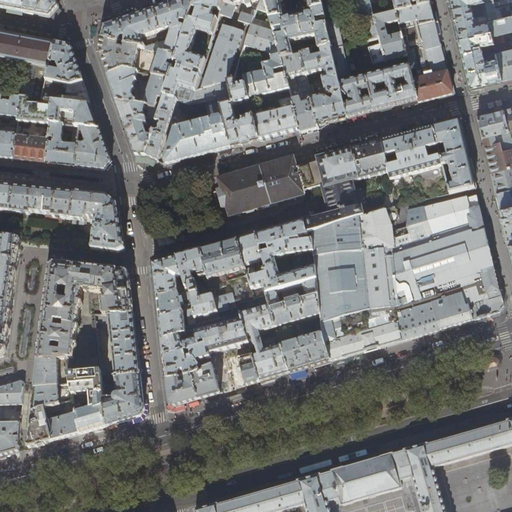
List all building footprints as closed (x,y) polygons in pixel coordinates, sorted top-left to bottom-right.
[(1,0),(0,8),(7,9),(24,12),(25,0),(1,0)] [(54,0),(25,0),(24,12),(37,15),(50,17),(57,8),(54,0)] [(178,57),(195,0),(185,0),(147,13),(105,27),(105,28),(102,40),(140,48),(162,53),(178,57)] [(221,16),(225,3),(225,0),(195,0),(178,57),(176,63),(180,65),(178,74),(173,72),(170,81),(165,97),(177,101),(191,105),(196,92),(206,62),(191,57),(199,32),(214,37),(221,16)] [(225,0),(225,3),(235,7),(243,4),(244,6),(248,4),(249,6),(252,5),(252,3),(259,0),(260,0),(257,11),(269,14),(265,0),(225,0)] [(265,0),(269,14),(274,33),(282,61),(301,57),(306,55),(305,50),(293,53),(291,45),(303,42),(297,14),(295,15),(295,19),(286,22),(283,10),(286,10),(284,0),(265,0)] [(303,0),(305,6),(308,5),(311,16),(301,18),(301,14),(297,14),(303,42),(317,39),(320,52),(322,51),(332,48),(322,0),(303,0)] [(322,0),(332,48),(348,119),(349,119),(366,115),(369,114),(397,107),(418,101),(410,67),(349,83),(347,78),(350,77),(347,62),(350,61),(347,48),(344,48),(333,0),(322,0)] [(358,0),(360,9),(358,10),(359,14),(361,14),(368,43),(379,41),(380,45),(369,49),(373,65),(408,57),(402,35),(388,38),(385,25),(399,22),(397,12),(396,12),(374,17),(369,0),(358,0)] [(429,0),(399,0),(400,3),(395,4),(396,12),(397,12),(431,4),(429,0)] [(459,41),(492,32),(489,22),(483,0),(453,0),(449,1),(454,19),(459,41)] [(483,0),(489,22),(511,16),(511,12),(511,11),(511,3),(496,7),(494,0),(483,0)] [(236,7),(235,7),(225,3),(221,16),(232,19),(236,7)] [(434,18),(431,4),(397,12),(399,22),(400,25),(419,21),(420,26),(401,30),(402,35),(408,57),(410,67),(418,101),(419,104),(436,99),(453,95),(447,73),(440,44),(434,18)] [(242,14),(239,22),(252,26),(257,12),(252,11),(250,16),(242,14)] [(511,16),(489,22),(492,32),(495,48),(496,49),(506,46),(504,38),(508,37),(508,36),(511,36),(511,39),(511,49),(497,53),(497,55),(503,81),(511,79),(511,16)] [(228,83),(229,83),(244,32),(224,26),(203,91),(228,84),(228,83)] [(274,33),(252,26),(246,46),(271,54),(274,63),(263,66),(265,74),(245,79),(246,83),(250,100),(290,90),(286,76),(275,79),(273,73),(284,70),(282,61),(274,33)] [(492,32),(459,41),(465,67),(471,90),(489,85),(503,81),(497,55),(494,56),(495,60),(485,62),(482,47),(491,45),(492,49),(495,48),(492,32)] [(0,58),(37,65),(31,100),(43,101),(47,81),(49,67),(50,64),(53,43),(0,33),(0,58)] [(134,72),(140,48),(102,40),(99,52),(103,64),(108,76),(126,71),(134,72)] [(61,45),(53,43),(50,64),(56,65),(60,73),(52,71),(52,68),(49,67),(47,81),(71,86),(84,82),(78,65),(71,47),(61,45)] [(305,49),(305,50),(306,55),(311,54),(317,52),(316,47),(305,49)] [(348,119),(332,48),(322,51),(323,57),(313,60),(311,54),(306,55),(301,57),(306,75),(306,77),(326,72),(327,79),(324,80),(328,97),(316,100),(314,93),(310,93),(312,102),(318,127),(327,124),(332,123),(348,119)] [(176,63),(178,57),(162,53),(153,77),(170,81),(173,72),(174,69),(168,68),(169,64),(170,63),(175,65),(176,63)] [(301,57),(282,61),(284,70),(286,76),(290,90),(291,97),(300,131),(301,135),(309,133),(319,130),(318,127),(312,102),(311,102),(311,103),(310,104),(310,105),(309,99),(308,100),(307,100),(306,100),(305,99),(304,98),(303,97),(301,98),(296,78),(306,75),(301,57)] [(138,73),(134,72),(126,71),(108,76),(114,94),(117,102),(155,108),(159,98),(164,100),(165,97),(170,81),(153,77),(144,75),(142,80),(148,82),(151,80),(153,80),(146,104),(136,102),(133,98),(138,73)] [(84,82),(71,86),(47,81),(43,101),(46,101),(53,102),(92,107),(87,93),(84,82)] [(235,81),(229,83),(228,83),(228,84),(233,105),(221,109),(231,149),(248,145),(260,142),(252,112),(250,100),(246,83),(236,85),(235,81)] [(233,105),(228,84),(203,91),(196,92),(191,105),(192,106),(205,103),(210,121),(193,125),(192,123),(190,124),(190,126),(187,127),(187,126),(184,123),(183,124),(178,125),(177,125),(165,162),(166,165),(204,156),(231,149),(221,109),(233,105)] [(7,96),(0,94),(0,116),(19,118),(20,98),(12,97),(11,103),(9,102),(4,102),(3,102),(3,98),(6,99),(7,96)] [(177,101),(165,97),(164,100),(161,109),(157,122),(159,122),(161,124),(161,126),(159,127),(159,128),(159,130),(159,132),(157,132),(154,131),(152,138),(146,156),(153,159),(158,162),(177,101)] [(269,108),(252,112),(260,142),(279,137),(300,131),(291,97),(279,100),(280,105),(281,105),(282,112),(278,113),(276,106),(274,107),(274,108),(269,109),(269,108)] [(51,125),(53,102),(46,101),(45,107),(28,105),(29,99),(20,98),(19,118),(18,122),(51,125)] [(96,117),(92,107),(53,102),(51,125),(78,128),(79,125),(68,123),(69,114),(78,115),(77,117),(81,118),(81,115),(82,115),(83,116),(82,128),(100,130),(96,117)] [(161,109),(155,108),(117,102),(123,120),(131,142),(136,156),(146,156),(152,138),(148,137),(144,126),(147,125),(148,127),(155,129),(157,122),(161,109)] [(511,141),(511,168),(492,174),(494,185),(497,194),(511,190),(511,108),(504,110),(511,141)] [(492,174),(511,168),(511,141),(504,110),(492,113),(478,117),(481,130),(487,155),(492,174)] [(433,129),(435,139),(438,148),(444,146),(447,157),(441,159),(443,167),(449,166),(451,173),(450,174),(451,175),(451,177),(452,177),(454,185),(448,187),(450,195),(475,188),(467,155),(459,122),(446,126),(433,129)] [(81,128),(78,128),(51,125),(50,133),(47,165),(62,167),(77,168),(79,146),(81,133),(81,128)] [(18,127),(18,129),(14,161),(33,163),(47,165),(50,133),(46,133),(45,141),(30,139),(31,135),(25,134),(21,132),(20,132),(20,127),(18,127)] [(11,130),(0,128),(0,159),(14,161),(18,129),(11,128),(11,130)] [(82,128),(81,128),(81,133),(83,133),(87,145),(84,146),(79,146),(77,168),(106,172),(109,168),(112,163),(106,145),(100,130),(82,128)] [(425,141),(435,139),(433,129),(414,134),(382,143),(389,173),(389,174),(390,181),(443,167),(441,159),(438,148),(428,150),(425,141)] [(318,161),(297,167),(304,192),(322,187),(330,216),(313,221),(313,220),(304,222),(308,236),(312,235),(352,222),(359,219),(365,218),(361,207),(359,208),(353,184),(389,174),(389,173),(382,143),(363,148),(331,156),(317,160),(318,161)] [(305,196),(304,192),(297,167),(294,158),(256,169),(219,180),(222,190),(217,191),(222,209),(227,208),(230,218),(239,215),(239,217),(241,217),(241,215),(257,210),(258,212),(260,211),(259,209),(276,205),(276,206),(278,206),(278,204),(294,199),(295,201),(297,201),(296,199),(305,196)] [(0,184),(0,212),(11,214),(14,186),(0,184)] [(55,191),(14,186),(11,214),(31,216),(32,213),(54,216),(54,219),(72,221),(75,193),(55,191)] [(511,190),(497,194),(499,204),(501,210),(511,207),(511,190)] [(75,193),(72,221),(72,226),(85,227),(86,219),(94,220),(93,227),(95,228),(92,249),(92,250),(119,253),(126,250),(121,224),(118,206),(110,197),(91,195),(75,193)] [(408,236),(394,240),(395,249),(379,250),(383,310),(400,308),(413,304),(422,336),(431,334),(456,326),(470,322),(481,319),(490,317),(500,314),(501,313),(504,307),(492,256),(485,226),(477,197),(467,199),(466,199),(409,213),(408,236)] [(511,207),(501,210),(503,219),(504,225),(511,223),(511,207)] [(365,218),(359,219),(360,226),(353,226),(352,222),(312,235),(314,253),(316,268),(317,280),(321,316),(323,335),(324,339),(325,344),(331,363),(343,359),(362,354),(363,353),(372,351),(380,348),(383,348),(412,339),(421,337),(422,336),(413,304),(400,308),(383,310),(379,250),(395,249),(394,240),(393,227),(391,227),(385,211),(365,218)] [(279,229),(257,236),(264,261),(265,264),(266,268),(267,271),(256,275),(249,277),(252,291),(265,287),(268,295),(296,286),(303,284),(317,280),(316,268),(281,279),(276,260),(290,256),(314,253),(312,235),(308,236),(304,222),(279,229)] [(247,238),(238,241),(245,268),(264,261),(257,236),(247,238)] [(6,355),(6,354),(6,353),(7,352),(7,351),(7,350),(9,335),(14,296),(18,263),(21,241),(0,238),(0,357),(0,358),(1,358),(2,358),(3,357),(4,356),(5,355),(6,355)] [(218,247),(201,251),(209,282),(212,290),(227,286),(230,295),(214,300),(218,313),(238,308),(237,304),(254,299),(252,291),(249,277),(248,277),(246,270),(245,268),(238,241),(218,247)] [(188,255),(178,258),(183,276),(185,287),(186,289),(189,289),(190,293),(191,299),(192,304),(193,310),(195,319),(203,317),(205,318),(210,317),(211,315),(218,313),(214,300),(213,296),(201,300),(195,282),(194,282),(192,275),(197,273),(199,278),(203,277),(204,280),(205,283),(209,282),(201,251),(188,255)] [(177,278),(183,276),(178,258),(153,265),(155,280),(157,297),(178,295),(176,280),(177,279),(177,278)] [(83,305),(82,304),(82,303),(82,302),(81,301),(82,292),(100,294),(103,316),(108,316),(134,316),(132,296),(130,277),(124,272),(56,264),(50,268),(48,289),(45,310),(38,361),(58,360),(65,359),(68,372),(69,376),(102,373),(95,316),(94,316),(92,316),(92,334),(88,358),(74,360),(74,353),(75,352),(76,352),(76,351),(77,350),(77,348),(77,346),(77,345),(76,344),(76,343),(76,336),(77,336),(78,335),(78,334),(79,333),(79,332),(79,331),(79,329),(79,328),(78,327),(78,326),(79,312),(80,312),(81,311),(81,310),(82,310),(82,309),(83,306),(83,305)] [(254,268),(246,270),(248,277),(249,277),(256,275),(254,268)] [(321,316),(317,280),(303,284),(306,294),(308,295),(309,295),(310,298),(279,307),(278,303),(279,302),(280,301),(279,297),(297,291),(296,286),(268,295),(267,295),(269,302),(270,307),(276,329),(321,316)] [(191,299),(190,293),(184,294),(178,295),(157,297),(158,308),(160,320),(193,310),(192,304),(181,306),(180,301),(191,299)] [(267,295),(254,299),(237,304),(238,308),(239,310),(269,302),(267,295)] [(241,315),(242,321),(249,344),(250,346),(251,353),(260,383),(272,379),(289,374),(282,347),(277,349),(275,339),(263,342),(262,340),(264,339),(263,336),(261,336),(260,333),(276,329),(270,307),(241,315)] [(196,323),(195,319),(193,310),(160,320),(161,329),(162,341),(185,334),(185,326),(196,323)] [(134,316),(108,316),(116,379),(141,377),(137,346),(134,316)] [(242,321),(196,333),(199,344),(205,343),(206,346),(207,346),(209,355),(221,352),(249,344),(242,321)] [(195,331),(185,334),(162,341),(163,348),(164,358),(200,348),(199,344),(196,333),(195,331)] [(323,335),(282,347),(289,374),(310,368),(331,363),(325,344),(324,339),(323,335)] [(412,339),(383,348),(384,350),(422,339),(421,337),(412,339)] [(206,346),(200,348),(164,358),(166,370),(167,380),(179,378),(185,376),(191,375),(203,371),(203,370),(212,366),(209,355),(207,346),(206,346)] [(238,357),(251,353),(250,346),(235,350),(236,353),(226,356),(230,368),(236,390),(241,388),(246,387),(238,357)] [(221,352),(209,355),(212,366),(220,394),(224,393),(231,391),(236,390),(230,368),(226,369),(221,352)] [(250,386),(260,383),(251,353),(238,357),(246,387),(250,386)] [(486,360),(484,363),(485,367),(489,369),(497,366),(499,363),(498,359),(495,357),(486,360)] [(58,360),(38,361),(36,374),(35,389),(59,387),(58,360)] [(220,394),(212,366),(203,370),(203,371),(191,375),(198,400),(211,397),(220,394)] [(71,385),(69,376),(68,372),(62,372),(62,386),(71,386),(71,385)] [(102,373),(69,376),(71,385),(71,386),(72,394),(91,393),(92,400),(84,402),(84,404),(74,407),(75,410),(76,415),(81,435),(95,430),(107,427),(103,403),(104,402),(102,382),(103,382),(103,381),(102,373)] [(198,400),(191,375),(185,376),(186,383),(180,385),(179,378),(167,380),(169,404),(174,407),(185,404),(186,404),(193,402),(198,400)] [(141,377),(116,379),(118,396),(117,396),(116,396),(116,397),(115,397),(114,398),(114,399),(114,400),(104,402),(103,403),(107,427),(127,421),(141,417),(145,411),(143,392),(141,377)] [(0,388),(0,457),(7,455),(19,452),(19,451),(22,424),(0,424),(0,419),(3,419),(3,406),(23,405),(25,384),(22,382),(0,388)] [(71,386),(62,386),(59,387),(35,389),(29,449),(41,446),(53,443),(47,422),(45,409),(66,403),(73,401),(72,394),(71,386)] [(73,401),(66,403),(68,413),(75,410),(74,407),(73,401)] [(76,415),(47,422),(53,443),(67,438),(81,435),(76,415)] [(511,511),(511,421),(508,422),(509,424),(428,447),(427,446),(405,452),(406,453),(393,457),(393,456),(387,458),(383,459),(344,470),(333,473),(334,474),(321,478),(320,476),(299,483),(299,484),(218,507),(218,506),(196,511),(511,511)]
